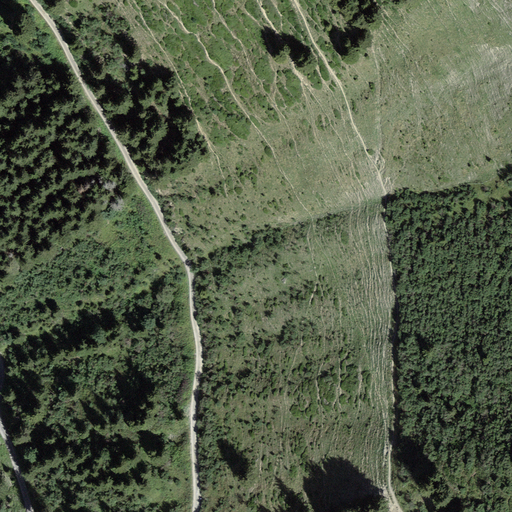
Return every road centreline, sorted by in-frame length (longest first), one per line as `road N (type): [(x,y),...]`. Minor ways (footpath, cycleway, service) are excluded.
road 1 (track): [(39,0),(191,273),(205,358),(207,511)]
road 2 (track): [(36,511),(1,402),(0,364)]
